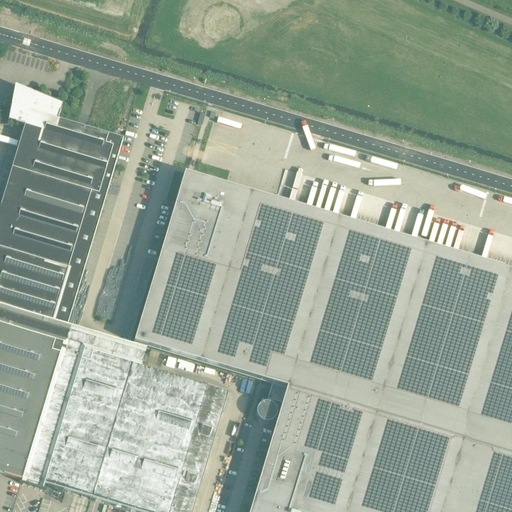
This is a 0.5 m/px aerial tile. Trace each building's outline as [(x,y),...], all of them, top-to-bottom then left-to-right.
[(106,198),(123,140),(58,121),(60,113),(62,106),(63,107),(63,106),(34,94),(33,95),(34,95),(33,96),(30,95),(26,95),(23,96),(19,98),(16,101),(14,104),(13,107),(12,107),(12,106),(11,106),(7,123),(8,123),(9,122),(24,127),(11,170),(106,198)] [(0,249),(83,275),(106,198),(11,170),(0,208),(0,207),(0,249)] [(175,207),(134,344),(272,385),(267,401),(282,405),(257,489),(256,489),(249,511),(511,511),(511,272),(229,188),(229,187),(184,174),(174,207),(175,207)] [(83,275),(0,249),(0,306),(67,326),(83,275)] [(0,306),(0,325),(54,342),(51,352),(59,354),(21,481),(21,483),(19,483),(19,484),(22,485),(13,511),(35,511),(41,490),(44,491),(44,490),(43,490),(44,485),(81,361),(89,363),(93,353),(132,365),(140,368),(146,350),(67,326),(0,306)] [(54,342),(0,325),(0,472),(4,474),(3,476),(21,481),(59,354),(51,352),(54,342)] [(44,485),(92,499),(132,365),(93,353),(89,363),(81,361),(44,485)] [(192,511),(228,394),(207,387),(140,368),(132,365),(92,499),(96,500),(134,511),(192,511)]
